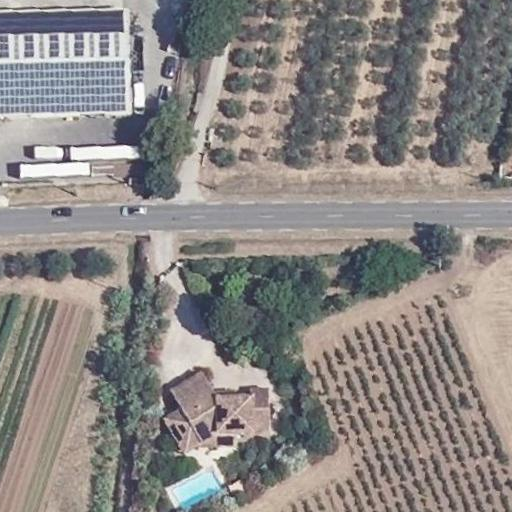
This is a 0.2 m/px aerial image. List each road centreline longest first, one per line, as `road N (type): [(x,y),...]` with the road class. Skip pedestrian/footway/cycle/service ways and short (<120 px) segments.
road 1 (secondary): [(189,217),(511,217)]
road 2 (residential): [(189,217),(189,163),(238,0)]
road 3 (secondary): [(0,223),(189,217)]
